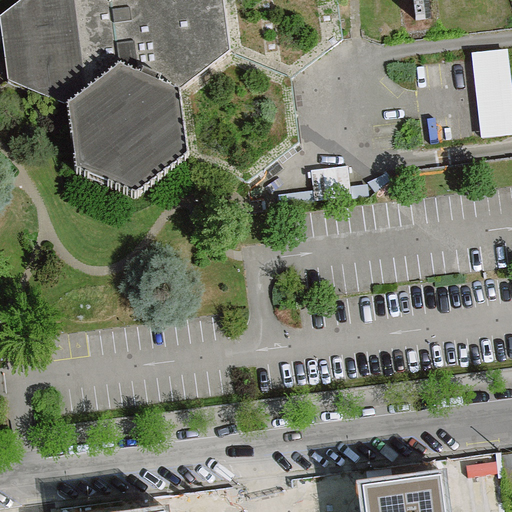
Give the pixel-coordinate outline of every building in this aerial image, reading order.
[(10,85),(68,109),(122,71),(183,95),(235,55),(226,0),(118,0),(113,4),(102,0),(24,0),(1,18),(2,24),(3,30),(4,42),(7,61),(8,74),(10,85)] [(183,95),(189,160),(249,184),(301,144),(293,79),(345,39),(338,0),(226,0),(235,55),(183,95)] [(122,71),(68,109),(76,173),(138,200),(189,160),(183,95),(122,71)] [(287,207),(370,197),(369,184),(286,193),(286,196),(287,207)] [(511,455),(503,456),(507,490),(511,489),(511,455)] [(462,463),(472,511),(490,511),(509,508),(498,456),(462,463)] [(446,511),(443,479),(364,489),(366,511),(446,511)]
